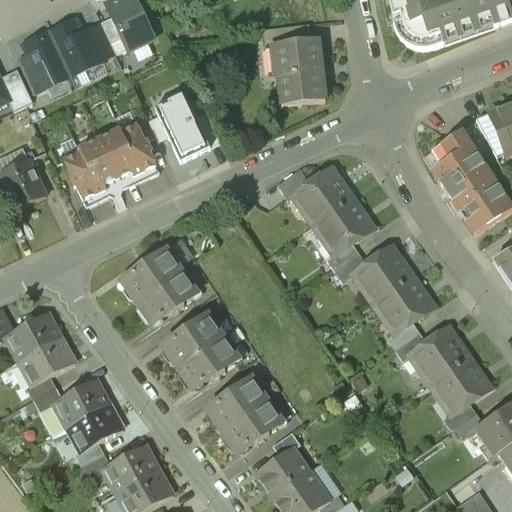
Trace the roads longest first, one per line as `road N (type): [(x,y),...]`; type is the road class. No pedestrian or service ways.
road 1 (residential): [(54,265),(381,116)]
road 2 (residential): [(54,265),(235,511)]
road 3 (residential): [(511,333),(446,249),(393,156),(381,116)]
road 4 (residential): [(381,116),(511,56)]
